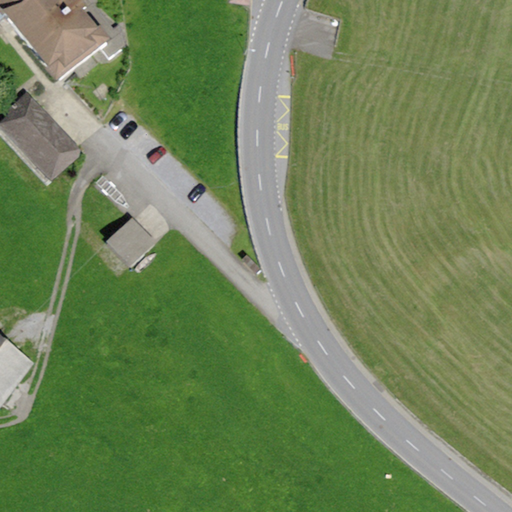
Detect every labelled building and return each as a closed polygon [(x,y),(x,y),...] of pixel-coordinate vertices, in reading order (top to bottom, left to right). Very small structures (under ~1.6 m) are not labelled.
[(0,0),(0,22),(56,92),(114,46),(81,6),(87,0),(0,0)] [(254,0),(235,0),(235,7),(253,8),(254,0)] [(82,152),(26,95),(0,120),(0,132),(50,184),(82,152)] [(155,244),(131,220),(107,246),(130,269),(155,244)] [(0,408),(34,364),(0,338),(0,408)]
